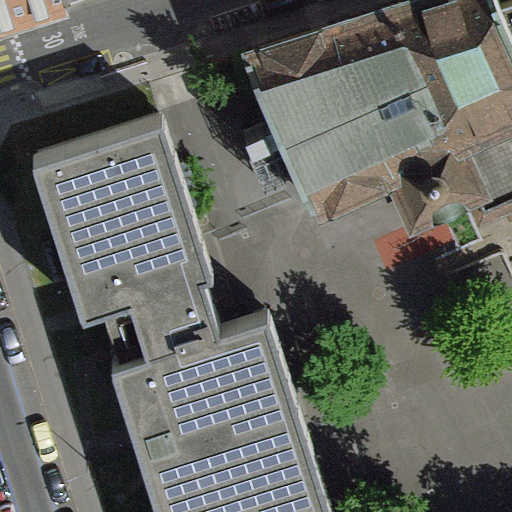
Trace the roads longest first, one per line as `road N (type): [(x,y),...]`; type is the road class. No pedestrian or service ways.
road 1 (residential): [(0,61),(205,0)]
road 2 (tertiary): [(0,393),(37,511)]
